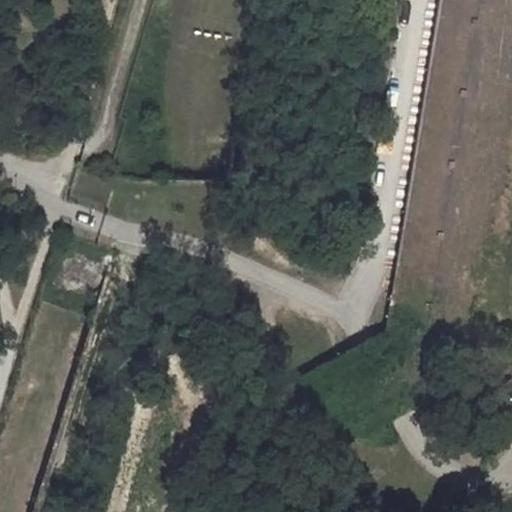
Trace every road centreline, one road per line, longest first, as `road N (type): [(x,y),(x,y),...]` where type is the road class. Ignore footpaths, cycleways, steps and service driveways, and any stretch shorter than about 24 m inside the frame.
road 1 (track): [(56,207),(192,244),(335,305),(370,337),(435,458),(474,480),(501,482),(511,466)]
road 2 (track): [(352,317),(377,254),(421,0)]
road 3 (track): [(24,177),(92,145),(106,127),(141,0)]
